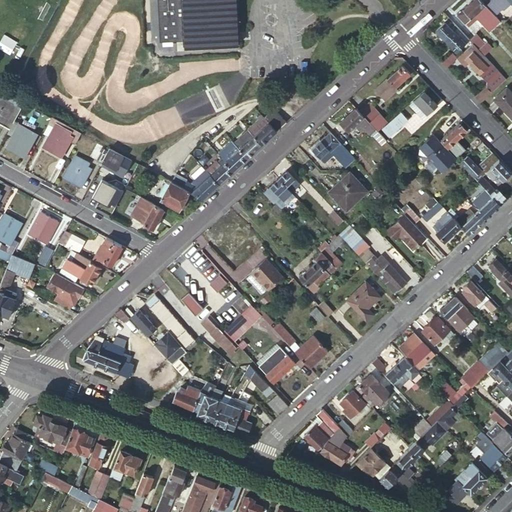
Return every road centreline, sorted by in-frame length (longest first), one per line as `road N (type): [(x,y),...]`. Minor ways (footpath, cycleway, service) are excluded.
road 1 (residential): [(511,211),(275,435),(256,465)]
road 2 (tertiary): [(159,257),(398,36)]
road 3 (secondary): [(256,465),(30,376)]
road 4 (residential): [(159,257),(0,169)]
road 5 (tertiary): [(30,376),(159,257)]
road 6 (residential): [(511,155),(398,36)]
road 7 (secondary): [(376,511),(256,465)]
